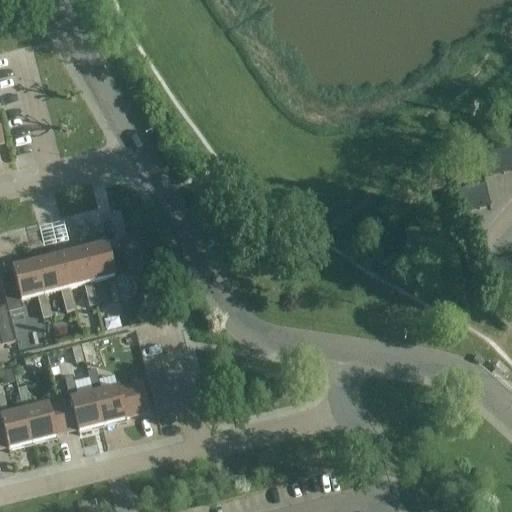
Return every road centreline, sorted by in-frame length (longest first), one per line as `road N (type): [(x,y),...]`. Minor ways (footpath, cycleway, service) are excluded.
road 1 (residential): [(0,496),(317,418),(338,395)]
road 2 (residential): [(350,353),(246,328),(142,160)]
road 3 (residential): [(142,160),(50,0)]
road 4 (residential): [(511,418),(468,381),(438,368),(350,353)]
road 5 (residential): [(0,193),(142,160)]
